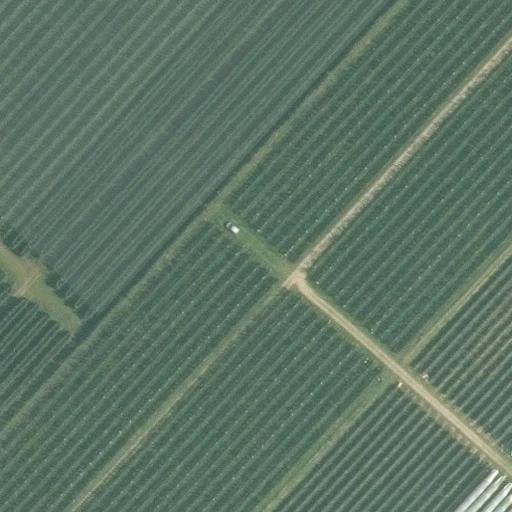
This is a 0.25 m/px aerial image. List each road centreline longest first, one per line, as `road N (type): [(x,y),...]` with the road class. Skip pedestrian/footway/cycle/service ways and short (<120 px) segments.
road 1 (track): [(83,511),(511,43)]
road 2 (track): [(0,320),(293,0)]
